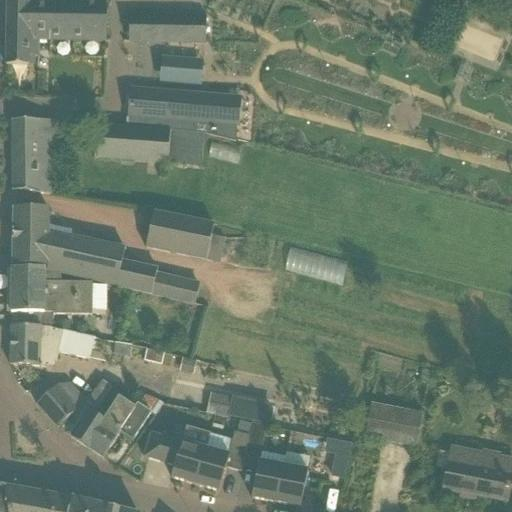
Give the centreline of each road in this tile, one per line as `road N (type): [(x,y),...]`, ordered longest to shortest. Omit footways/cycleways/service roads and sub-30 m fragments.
road 1 (tertiary): [(205,511),(79,486)]
road 2 (unclassified): [(0,389),(79,486)]
